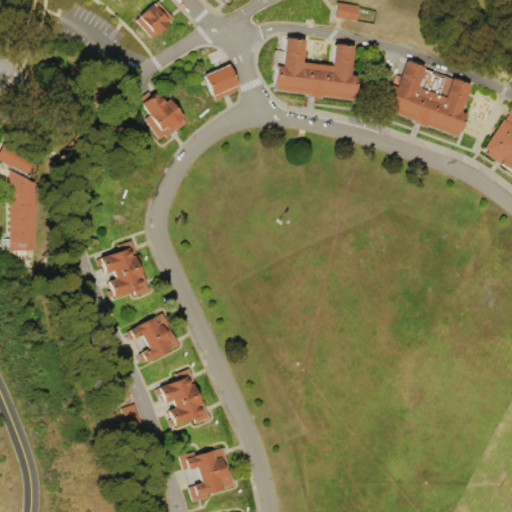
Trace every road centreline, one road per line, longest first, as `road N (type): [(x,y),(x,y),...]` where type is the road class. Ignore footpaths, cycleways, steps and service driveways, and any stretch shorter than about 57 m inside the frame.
road 1 (residential): [(82,122),(73,234),(150,413),(177,511)]
road 2 (residential): [(231,41),(284,28),(336,32),(422,55),(511,95)]
road 3 (residential): [(511,205),(465,175),(363,135),(259,114)]
road 4 (residential): [(216,29),(141,73),(82,122)]
road 5 (residential): [(0,389),(30,468),(31,511)]
